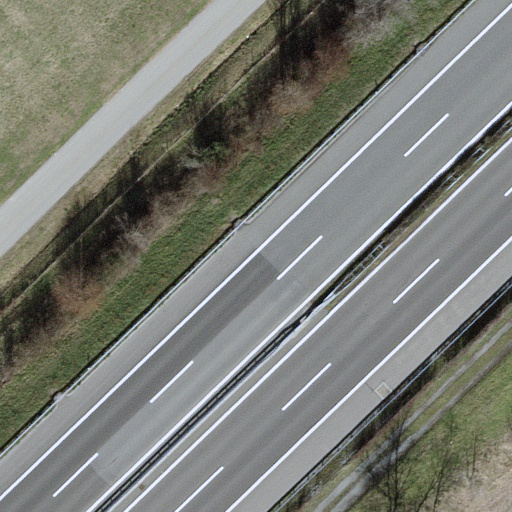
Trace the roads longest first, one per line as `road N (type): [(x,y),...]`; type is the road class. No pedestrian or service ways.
road 1 (motorway): [(511,52),(34,511)]
road 2 (motorway): [(178,511),(511,190)]
road 3 (track): [(326,511),(511,330)]
